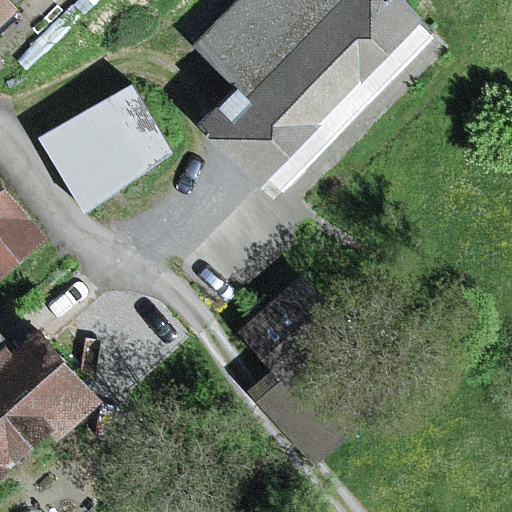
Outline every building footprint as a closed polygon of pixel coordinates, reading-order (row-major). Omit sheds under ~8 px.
[(0,0),(0,23),(23,4),(19,0),(0,0)] [(234,0),(198,39),(237,76),(201,114),(263,173),(267,169),(282,183),(437,20),(422,6),(426,3),(423,0),(234,0)] [(134,76),(41,132),(86,205),(179,150),(134,76)] [(0,271),(53,228),(0,164),(0,271)] [(405,384),(308,270),(241,327),(273,364),(253,381),(319,458),(405,384)] [(0,460),(50,418),(60,429),(105,391),(41,317),(17,337),(0,316),(0,460)]
